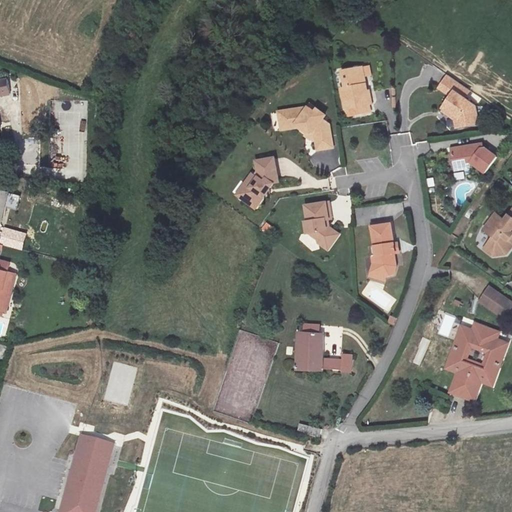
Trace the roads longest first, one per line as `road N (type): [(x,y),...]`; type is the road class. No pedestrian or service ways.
road 1 (track): [(16,351),(93,334),(217,359),(204,417),(314,449),(332,440)]
road 2 (residential): [(399,142),(424,256),(378,375),(332,440)]
road 3 (residential): [(511,423),(332,440)]
